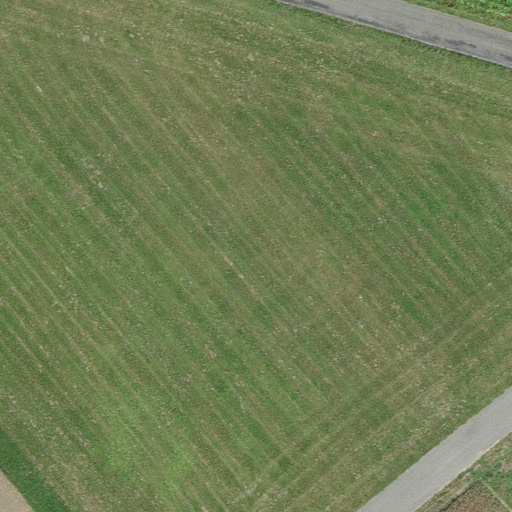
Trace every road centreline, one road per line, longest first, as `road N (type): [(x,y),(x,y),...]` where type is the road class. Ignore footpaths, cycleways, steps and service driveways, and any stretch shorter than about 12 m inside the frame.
road 1 (residential): [(511,406),(380,511)]
road 2 (residential): [(354,0),(511,45)]
